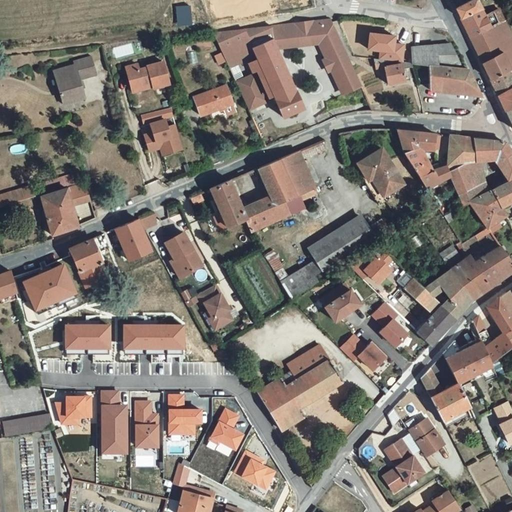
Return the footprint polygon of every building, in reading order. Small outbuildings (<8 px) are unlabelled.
[(501,22),(495,9),(482,15),(476,3),(478,0),(467,0),(450,8),(459,26),(465,40),(466,41),(502,23),(501,22)] [(175,24),(190,24),(189,3),(174,3),(175,24)] [(277,45),(271,47),(272,50),(313,44),(310,37),(327,28),(324,21),(286,24),(288,35),(280,36),(280,39),(277,45)] [(511,68),(511,42),(502,23),(466,41),(478,64),(501,52),(509,69),(509,70),(510,70),(511,68)] [(235,30),(246,49),(267,40),(271,47),(277,45),(280,39),(280,36),(288,35),(286,24),(235,30)] [(327,28),(310,37),(313,44),(323,61),(318,64),(322,72),(327,70),(340,94),(358,85),(327,28)] [(246,49),(235,30),(213,32),(230,69),(239,65),(250,59),(246,49)] [(375,62),(397,64),(399,48),(389,47),(389,39),(365,37),(363,52),(376,54),(375,62)] [(271,47),(267,40),(246,49),(250,59),(280,117),(302,107),(273,52),(272,50),(271,47)] [(464,70),(453,47),(433,48),(435,68),(464,70)] [(435,68),(433,48),(407,49),(407,59),(407,63),(414,63),(415,66),(425,67),(435,68)] [(511,86),(511,74),(510,70),(509,70),(509,69),(501,52),(478,64),(493,96),(511,86)] [(76,82),(86,79),(80,59),(70,62),(72,69),(51,74),(60,102),(80,96),(76,82)] [(138,62),(126,66),(131,84),(143,81),(144,87),(154,84),(154,87),(169,83),(163,60),(148,64),(149,67),(141,70),(138,62)] [(410,65),(408,65),(397,64),(375,62),(372,62),(374,70),(381,69),(385,86),(403,82),(400,70),(411,69),(410,65)] [(239,65),(230,69),(234,77),(243,72),(239,65)] [(464,70),(435,68),(425,67),(427,91),(478,96),(476,92),(473,85),(464,70)] [(251,75),(237,81),(250,110),(264,104),(251,75)] [(143,81),(131,84),(133,90),(144,87),(143,81)] [(226,84),(193,97),(199,115),(233,102),(226,84)] [(511,86),(493,96),(500,111),(511,105),(511,86)] [(378,105),(369,105),(372,112),(376,112),(382,113),(378,105)] [(511,105),(500,111),(511,132),(511,133),(511,105)] [(149,124),(164,119),(172,117),(170,109),(142,116),(144,125),(149,124)] [(152,133),(144,136),(149,152),(160,148),(162,152),(174,148),(170,137),(178,134),(174,124),(166,127),(164,119),(149,124),(152,133)] [(389,128),(388,128),(396,143),(401,143),(403,151),(403,152),(417,152),(416,132),(410,132),(389,128)] [(418,133),(416,132),(417,152),(420,152),(430,153),(430,150),(433,150),(434,135),(418,133)] [(174,148),(162,152),(163,155),(183,148),(178,134),(170,137),(174,148)] [(418,177),(425,188),(449,176),(446,169),(459,167),(474,165),(474,164),(471,141),(450,138),(449,137),(446,168),(430,171),(420,152),(417,152),(403,152),(403,154),(418,177)] [(300,151),(304,159),(327,149),(323,140),(300,150),(300,151)] [(494,144),(471,141),(474,164),(492,163),(492,165),(498,163),(506,183),(511,180),(511,159),(510,155),(502,146),(494,144)] [(359,162),(369,179),(373,177),(384,195),(391,191),(404,183),(383,147),(359,162)] [(317,188),(304,159),(300,151),(281,159),(297,196),(317,188)] [(297,196),(281,159),(279,159),(259,168),(271,194),(275,205),(286,201),(297,196)] [(474,165),(459,167),(469,185),(481,181),(474,164),(474,165)] [(446,169),(449,176),(462,206),(469,203),(475,200),(473,193),(484,188),(481,181),(469,185),(459,167),(446,169)] [(69,172),(35,184),(38,193),(73,183),(69,172)] [(394,196),(391,191),(384,195),(373,177),(369,179),(366,181),(379,204),(394,196)] [(219,185),(211,188),(229,225),(247,217),(243,207),(231,180),(219,185)] [(511,181),(495,190),(491,192),(500,210),(511,203),(511,181)] [(84,182),(65,188),(70,202),(89,196),(84,182)] [(0,205),(33,195),(30,186),(0,195),(0,205)] [(65,188),(39,196),(51,234),(53,233),(78,225),(70,202),(65,188)] [(486,194),(484,188),(473,193),(475,200),(486,194)] [(189,196),(192,204),(202,199),(199,192),(189,196)] [(486,194),(475,200),(469,203),(486,229),(504,219),(500,210),(491,192),(486,194)] [(271,194),(243,207),(247,217),(260,212),(275,205),(271,194)] [(275,205),(260,212),(265,224),(291,213),(286,201),(275,205)] [(363,218),(310,251),(322,269),(374,235),(363,218)] [(122,226),(115,229),(129,264),(140,259),(138,256),(151,250),(139,219),(122,226)] [(177,257),(186,273),(202,264),(184,231),(166,241),(175,258),(177,257)] [(496,239),(493,234),(487,238),(490,242),(496,239)] [(87,240),(69,247),(85,286),(109,277),(93,238),(87,240)] [(479,295),(489,288),(478,269),(469,256),(467,257),(463,259),(454,244),(442,252),(452,268),(451,269),(472,300),(479,295)] [(503,277),(511,271),(511,262),(505,252),(501,246),(474,261),(465,246),(464,247),(469,256),(478,269),(489,288),(497,282),(503,277)] [(461,248),(467,257),(469,256),(464,247),(461,248)] [(364,270),(379,284),(391,270),(386,266),(393,258),(384,250),(378,258),(376,256),(364,270)] [(181,276),(186,273),(177,257),(175,258),(171,260),(181,276)] [(40,273),(22,280),(36,310),(77,292),(63,262),(40,273)] [(292,298),(320,280),(309,264),(281,282),(292,298)] [(462,309),(472,300),(451,269),(425,290),(454,318),(462,309)] [(10,270),(0,273),(0,296),(16,290),(10,270)] [(437,338),(454,318),(425,290),(406,271),(397,280),(433,314),(422,326),(417,331),(430,345),(437,338)] [(217,284),(198,294),(204,303),(206,302),(210,310),(220,326),(234,318),(229,310),(231,308),(217,284)] [(330,294),(334,300),(350,289),(346,284),(330,294)] [(360,303),(350,289),(334,300),(324,306),(334,321),(360,303)] [(506,309),(511,318),(511,291),(511,290),(504,294),(499,298),(506,309)] [(487,308),(505,333),(511,328),(511,318),(506,309),(499,298),(487,308)] [(380,333),(395,347),(407,334),(393,320),(398,315),(385,302),(373,315),(385,327),(380,333)] [(217,328),(220,326),(210,310),(207,311),(217,328)] [(478,315),(472,321),(481,342),(483,347),(491,342),(478,315)] [(65,324),(65,349),(87,348),(110,348),(110,323),(65,324)] [(124,323),(124,349),(145,349),(184,349),(184,323),(124,323)] [(491,342),(483,347),(490,362),(497,358),(511,347),(511,343),(505,333),(491,342)] [(374,370),(386,357),(371,342),(367,347),(354,334),(340,348),(353,361),(359,355),(374,370)] [(449,348),(442,355),(457,383),(492,366),(490,362),(483,347),(481,342),(478,344),(460,352),(455,341),(449,348)] [(291,370),(257,391),(282,429),(306,415),(300,406),(344,381),(337,369),(331,358),(329,359),(320,343),(288,363),(291,370)] [(497,358),(490,362),(492,366),(493,368),(500,364),(497,358)] [(493,368),(497,376),(505,373),(500,364),(493,368)] [(430,369),(420,379),(430,397),(442,391),(430,369)] [(468,403),(457,383),(442,391),(430,397),(443,421),(470,407),(468,403)] [(120,390),(101,390),(101,455),(128,455),(128,406),(120,406),(120,390)] [(184,395),(168,395),(168,435),(195,435),(195,423),(201,423),(201,410),(184,410),(184,395)] [(66,402),(55,402),(61,425),(79,425),(79,418),(92,418),(92,396),(66,396),(66,402)] [(511,405),(510,400),(495,406),(504,422),(501,426),(511,443),(511,442),(511,405)] [(151,401),(135,401),(136,447),(158,447),(158,414),(151,414),(151,401)] [(235,450),(244,435),(233,429),(240,415),(225,407),(207,440),(218,446),(220,442),(235,450)] [(0,421),(3,436),(50,428),(48,413),(0,421)] [(425,417),(407,428),(424,454),(442,442),(425,417)] [(402,439),(385,450),(397,468),(384,478),(394,493),(396,491),(424,472),(402,439)] [(246,450),(234,472),(265,488),(273,472),(260,465),(263,459),(246,450)] [(190,469),(179,464),(173,484),(184,486),(190,469)] [(190,493),(183,492),(177,511),(209,511),(214,494),(212,493),(191,488),(190,493)] [(422,511),(421,510),(416,511),(455,511),(461,508),(449,491),(433,501),(435,504),(423,511),(422,511)]
